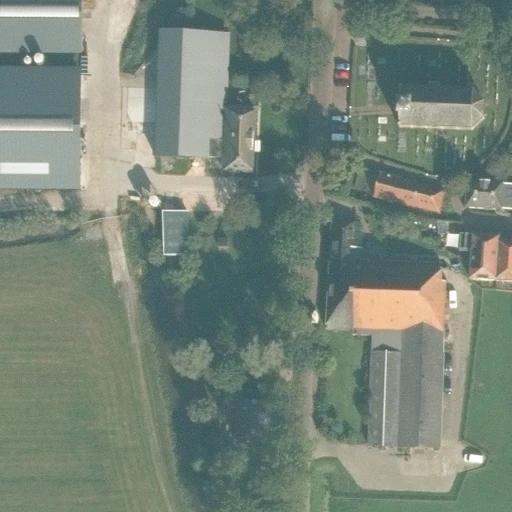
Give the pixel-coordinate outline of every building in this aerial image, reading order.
[(0,0),(0,53),(82,54),(82,0),(0,0)] [(224,172),(252,173),(254,111),(226,110),(229,34),(162,32),(158,158),(209,160),(209,158),(224,158),(224,172)] [(356,45),(368,46),(369,36),(357,35),(356,45)] [(79,73),(0,72),(0,186),(79,187),(79,73)] [(397,116),(399,116),(399,128),(472,130),(484,119),(484,103),(473,91),(400,88),(400,100),(398,100),(397,116)] [(372,197),(437,215),(444,191),(379,173),(372,197)] [(501,210),(501,208),(511,209),(511,185),(503,185),(503,184),(467,182),(466,208),(501,210)] [(337,187),(335,197),(348,198),(349,188),(337,187)] [(188,213),(211,213),(211,194),(178,193),(177,212),(162,212),(164,256),(187,256),(188,213)] [(367,447),(439,450),(446,283),(441,283),(441,266),(360,261),(361,249),(354,248),(356,222),(332,221),(326,330),(352,331),(352,336),(372,337),(367,447)] [(472,252),(470,279),(496,281),(498,241),(499,236),(460,234),(459,251),(472,252)] [(511,281),(511,241),(498,241),(496,281),(511,281)] [(232,390),(237,391),(235,441),(269,443),(271,399),(253,398),(254,391),(256,391),(257,362),(233,361),(232,390)]
